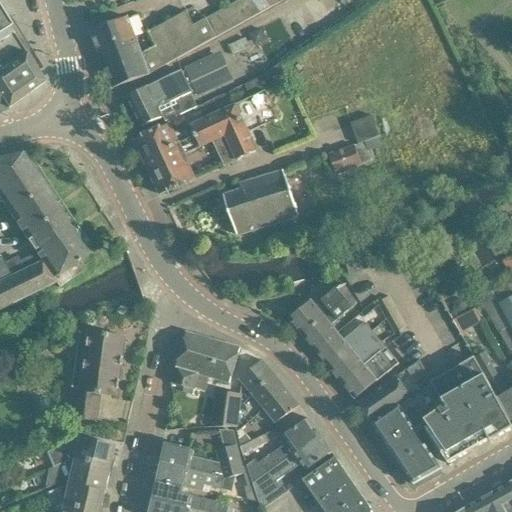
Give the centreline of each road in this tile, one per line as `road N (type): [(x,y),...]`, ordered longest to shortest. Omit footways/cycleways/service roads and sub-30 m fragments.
road 1 (tertiary): [(187,294),(281,351),(305,375),(403,511)]
road 2 (residential): [(187,294),(168,331),(127,511)]
road 3 (tertiary): [(68,125),(105,158),(187,294)]
road 4 (tertiary): [(68,125),(69,65),(54,0)]
